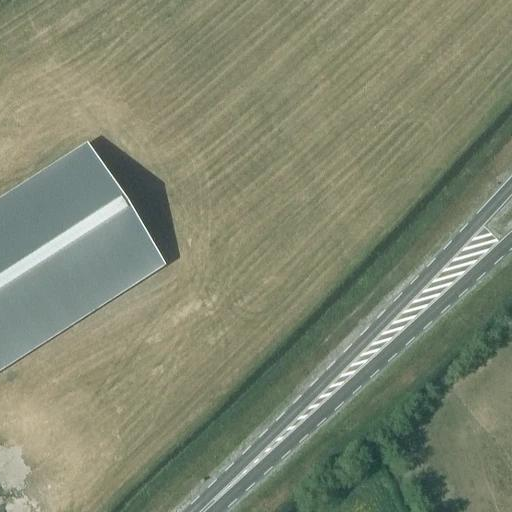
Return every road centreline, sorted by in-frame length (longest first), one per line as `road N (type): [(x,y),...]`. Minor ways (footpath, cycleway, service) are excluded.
road 1 (primary): [(511,186),(190,511)]
road 2 (primary): [(214,511),(511,240)]
